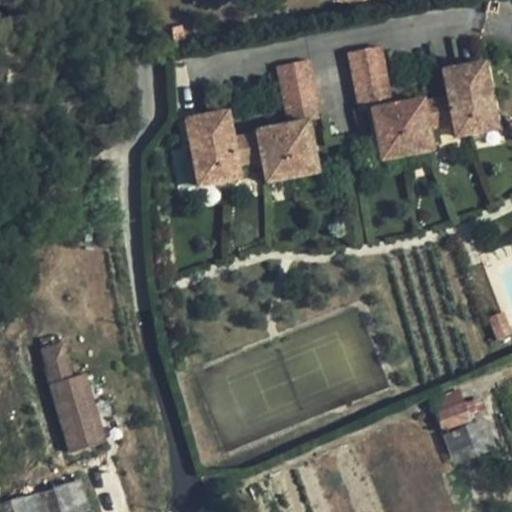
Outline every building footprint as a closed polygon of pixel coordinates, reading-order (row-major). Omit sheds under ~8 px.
[(186,25),(172,27),(174,41),(188,39),(186,25)] [(380,46),(348,52),(359,111),(371,109),(381,159),(433,149),(428,127),(452,123),(455,135),(496,128),(483,60),(441,69),(447,95),(423,100),(423,97),(391,104),(380,46)] [(320,118),(308,60),(277,66),(288,123),(256,130),(256,132),(233,137),(227,110),(186,118),(199,185),(240,177),(238,164),(262,160),(266,181),(317,171),(308,121),(320,118)] [(497,340),(511,334),(503,313),(489,319),(497,340)] [(62,346),(43,351),(48,370),(50,370),(66,365),(68,365),(62,346)] [(70,380),(66,365),(50,370),(54,384),(70,380)] [(54,384),(50,385),(70,454),(104,444),(84,376),(70,380),(54,384)] [(464,402),(437,413),(443,430),(470,420),(464,402)] [(90,511),(82,484),(0,507),(0,511),(90,511)]
